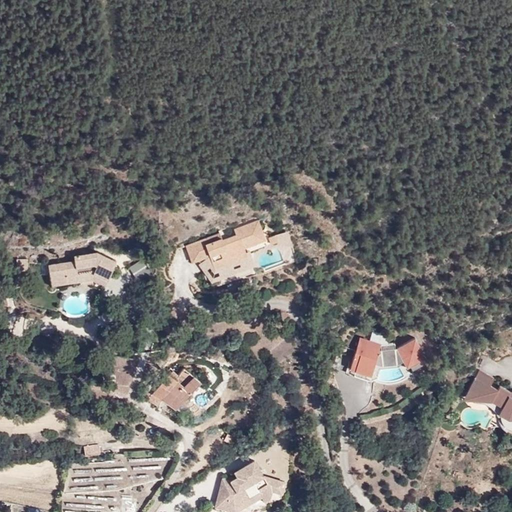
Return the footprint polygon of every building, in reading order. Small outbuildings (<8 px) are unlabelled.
[(194,262),(211,256),(216,269),(249,257),(245,248),(266,240),(259,221),(235,230),(237,235),(225,239),(223,232),(188,245),(194,262)] [(276,235),(269,238),(272,244),(279,242),(276,235)] [(93,273),(110,281),(118,260),(100,252),(77,255),(77,261),(51,265),(54,284),(69,282),(69,274),(78,273),(78,275),(93,273)] [(31,269),(30,259),(18,259),(18,269),(31,269)] [(145,260),(132,267),(139,280),(152,273),(145,260)] [(69,274),(69,282),(87,279),(92,278),(107,285),(110,281),(93,273),(78,275),(78,273),(69,274)] [(360,337),(350,370),(372,376),(376,363),(382,365),(397,364),(403,360),(407,368),(426,357),(416,338),(398,348),(381,349),(383,344),(360,337)] [(186,387),(195,376),(185,368),(176,379),(177,380),(186,387)] [(480,370),(464,399),(491,403),(501,407),(498,414),(509,419),(511,418),(511,396),(509,394),(511,391),(500,385),(498,389),(491,385),(494,377),(480,370)] [(154,392),(163,398),(177,380),(176,379),(168,374),(167,375),(154,392)] [(186,387),(177,380),(163,398),(164,399),(178,409),(180,407),(190,394),(201,380),(195,376),(186,387)] [(105,377),(91,377),(90,387),(104,388),(105,377)] [(148,388),(143,394),(150,399),(154,392),(148,388)] [(150,399),(160,406),(164,399),(163,398),(154,392),(150,399)] [(210,392),(200,402),(199,404),(207,411),(219,399),(210,392)] [(124,416),(109,415),(109,423),(123,424),(124,416)] [(99,444),(84,446),(86,455),(101,453),(99,444)] [(157,476),(157,465),(163,465),(163,450),(131,450),(131,464),(149,464),(149,476),(157,476)] [(259,502),(267,497),(268,492),(264,484),(265,478),(259,476),(249,461),(230,472),(233,477),(227,481),(217,478),(212,500),(227,505),(253,491),(257,497),(259,502)] [(264,484),(268,492),(279,493),(280,481),(265,478),(264,484)] [(210,506),(231,511),(257,497),(253,491),(227,505),(212,500),(210,506)]
